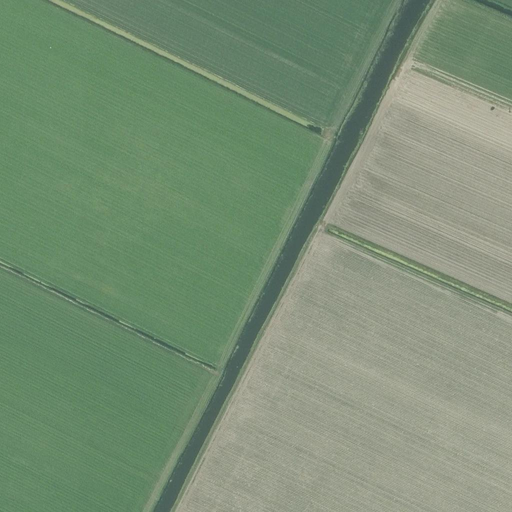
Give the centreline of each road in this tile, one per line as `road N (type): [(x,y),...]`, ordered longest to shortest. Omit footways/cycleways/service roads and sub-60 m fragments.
road 1 (track): [(397,0),(145,511)]
road 2 (track): [(439,0),(318,233),(511,318)]
road 3 (track): [(329,238),(310,251),(178,511)]
